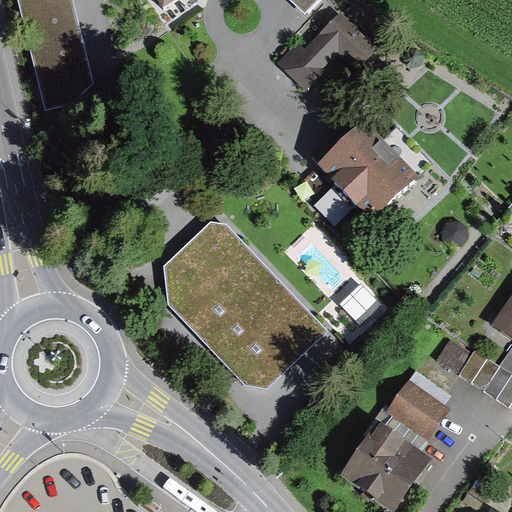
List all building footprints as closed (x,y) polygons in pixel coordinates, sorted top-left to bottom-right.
[(92,85),(71,0),(17,0),(45,112),(71,105),(92,85)] [(151,0),(158,10),(171,0),(151,0)] [(351,0),(343,8),(369,34),(378,25),(351,0)] [(291,67),(309,83),(340,50),(358,67),(372,52),(337,18),(291,67)] [(318,171),(371,226),(417,182),(363,127),(318,171)] [(328,334),(228,228),(212,225),(165,270),(170,308),(245,389),(269,392),(328,334)] [(511,296),(492,326),(511,340),(511,296)] [(459,375),(509,406),(511,400),(511,373),(500,366),(476,351),(474,355),(450,340),(439,358),(461,372),(459,375)] [(511,348),(500,366),(511,373),(511,348)] [(389,411),(428,440),(450,410),(443,405),(449,397),(416,373),(389,411)] [(341,475),(392,511),(394,511),(434,459),(381,420),(341,475)]
